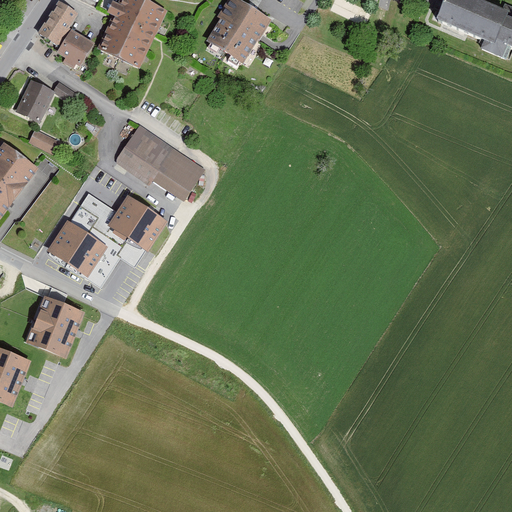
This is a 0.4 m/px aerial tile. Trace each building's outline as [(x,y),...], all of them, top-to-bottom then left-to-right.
[(0,0),(0,10),(6,0),(22,0),(24,1),(24,0),(0,0)] [(511,18),(511,12),(477,0),(447,0),(439,23),(484,39),(480,49),(506,59),(511,46),(511,45),(511,19),(511,20),(511,18)] [(269,26),(225,1),(200,45),(244,70),(261,39),(269,26)] [(159,19),(121,4),(102,53),(140,68),(159,19)] [(74,20),(57,8),(36,40),(53,51),(74,20)] [(89,48),(67,37),(57,57),(79,68),(89,48)] [(59,82),(53,92),(70,102),(76,92),(59,82)] [(53,93),(32,83),(18,112),(40,122),(53,93)] [(28,142),(52,155),(60,142),(36,128),(28,142)] [(141,130),(118,163),(149,184),(152,179),(183,199),(202,171),(141,130)] [(0,214),(33,170),(0,145),(0,214)] [(104,220),(112,207),(87,194),(80,207),(104,220)] [(165,223),(128,199),(111,226),(147,250),(165,223)] [(68,224),(50,251),(87,276),(105,249),(68,224)] [(137,250),(125,246),(120,259),(133,263),(137,250)] [(82,315),(45,301),(28,342),(65,357),(82,315)] [(29,363),(0,351),(0,401),(11,406),(29,363)]
